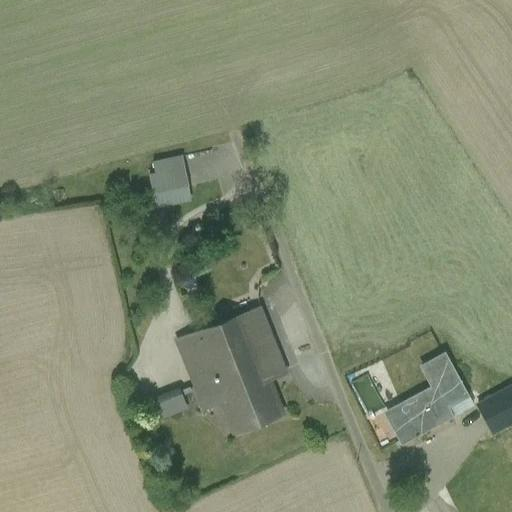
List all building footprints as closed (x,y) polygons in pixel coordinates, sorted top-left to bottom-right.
[(181,154),(152,160),(154,171),(147,173),(149,181),(151,190),(154,207),(190,199),(181,154)] [(259,309),(197,331),(220,394),(267,377),(282,372),(259,309)] [(432,387),(400,404),(403,410),(388,418),(401,442),(450,415),(445,406),(466,395),(443,354),(421,366),(432,387)] [(267,377),(220,394),(233,430),(280,413),(267,377)] [(191,408),(200,404),(191,385),(182,389),(191,408)] [(511,385),(477,404),(492,431),(511,420),(511,385)] [(162,416),(188,407),(182,391),(156,400),(162,416)]
